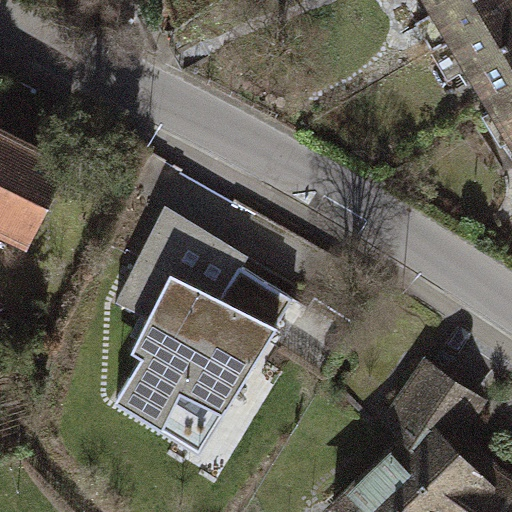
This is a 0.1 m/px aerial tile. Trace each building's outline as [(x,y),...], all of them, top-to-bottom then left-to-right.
[(511,29),(511,0),(427,0),(464,58),(511,29)] [(511,29),(464,58),(511,131),(511,29)] [(83,169),(0,127),(0,242),(37,261),(83,169)] [(128,341),(137,347),(111,393),(198,448),(290,293),(243,263),(249,253),(165,201),(117,293),(142,307),(128,341)] [(511,511),(511,480),(508,484),(468,443),(498,390),(430,352),(389,423),(401,436),(329,504),(336,511),(467,511),(501,481),(482,511),(511,511)]
